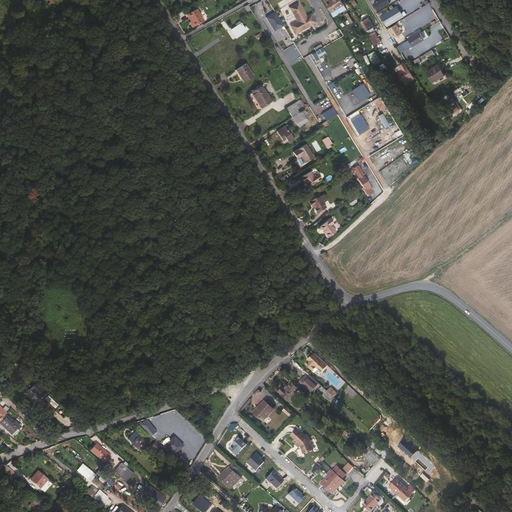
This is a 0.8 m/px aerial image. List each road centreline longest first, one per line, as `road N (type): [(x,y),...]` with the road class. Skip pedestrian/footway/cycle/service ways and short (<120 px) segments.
road 1 (unclassified): [(350,307),(180,41)]
road 2 (residential): [(265,373),(0,458)]
road 3 (residential): [(350,307),(414,285),(434,287),(511,348)]
road 4 (residential): [(356,480),(356,492),(330,508),(230,411)]
road 5 (track): [(355,120),(393,177),(314,258)]
